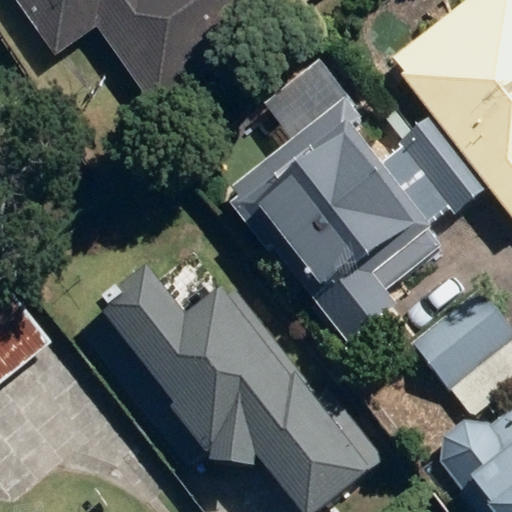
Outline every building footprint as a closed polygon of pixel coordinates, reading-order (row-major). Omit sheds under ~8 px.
[(22,0),(51,39),(66,60),(106,31),(168,116),(326,0),(22,0)] [(511,0),(483,0),(404,63),(511,199),(511,0)] [(464,244),(447,222),(462,211),(465,215),(498,190),(444,120),(396,157),(373,128),(380,123),(363,101),(240,197),(281,250),(302,234),(381,336),(418,306),(406,290),(464,244)] [(330,403),(246,290),(233,300),(204,261),(127,318),(240,470),(262,454),(305,511),(337,511),(401,465),(346,391),(330,403)] [(0,398),(67,343),(10,275),(0,283),(0,398)] [(511,394),(511,313),(492,290),(429,344),(489,414),(511,394)] [(511,511),(511,422),(503,412),(449,454),(494,511),(511,511)]
